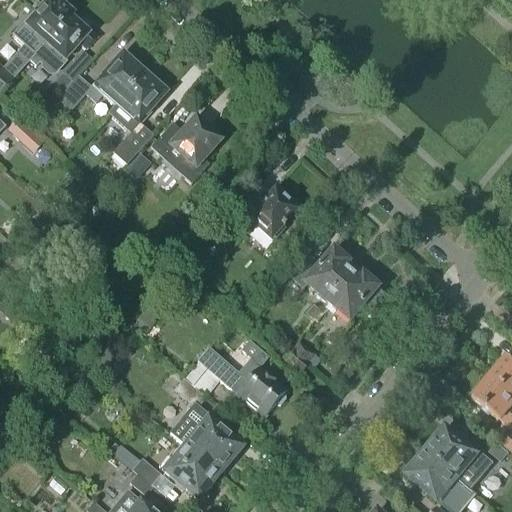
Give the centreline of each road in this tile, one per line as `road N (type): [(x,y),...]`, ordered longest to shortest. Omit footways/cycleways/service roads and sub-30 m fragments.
road 1 (residential): [(169,0),(481,275)]
road 2 (residential): [(285,511),(481,275)]
